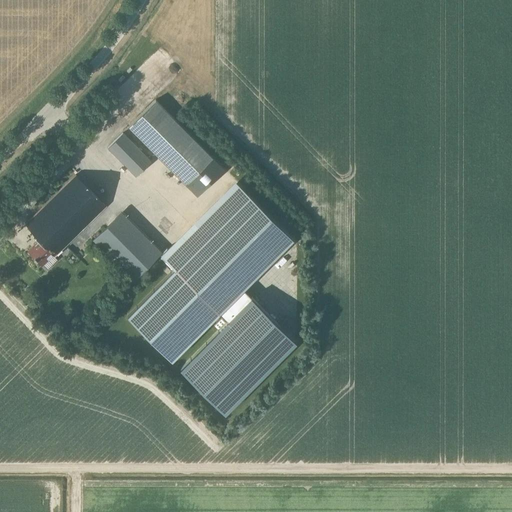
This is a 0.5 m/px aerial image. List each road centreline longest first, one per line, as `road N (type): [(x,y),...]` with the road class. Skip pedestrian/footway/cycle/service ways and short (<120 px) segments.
road 1 (unclassified): [(0,158),(107,49),(140,0)]
road 2 (unknown): [(42,117),(155,210)]
